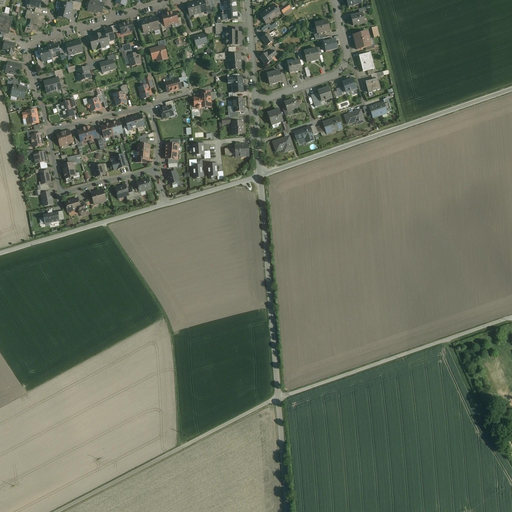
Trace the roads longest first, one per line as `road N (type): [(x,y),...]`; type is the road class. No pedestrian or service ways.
road 1 (unclassified): [(511,89),(259,176)]
road 2 (unclassified): [(277,398),(57,511)]
road 3 (unclassified): [(511,318),(277,398)]
road 4 (unclassified): [(277,398),(259,176)]
road 5 (unclassified): [(0,252),(164,203)]
road 6 (residential): [(156,170),(148,106),(47,129)]
road 7 (residential): [(333,0),(343,68),(254,102)]
road 8 (residential): [(47,129),(61,192),(156,170)]
